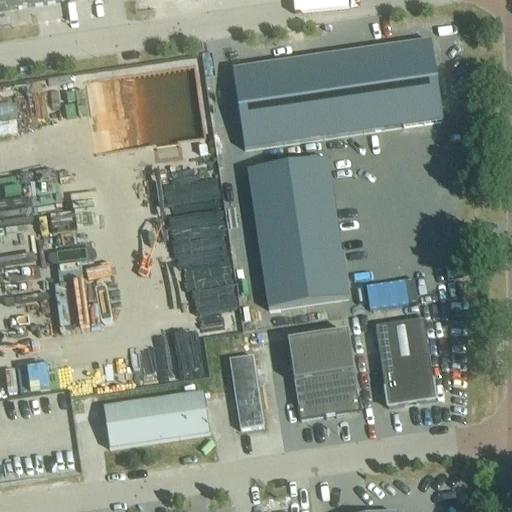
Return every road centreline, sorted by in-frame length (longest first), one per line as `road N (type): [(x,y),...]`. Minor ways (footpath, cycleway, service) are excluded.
road 1 (unclassified): [(511,432),(0,510)]
road 2 (unclassified): [(0,58),(384,0)]
